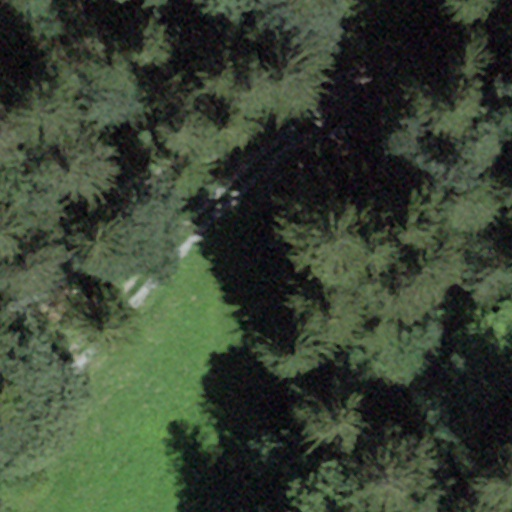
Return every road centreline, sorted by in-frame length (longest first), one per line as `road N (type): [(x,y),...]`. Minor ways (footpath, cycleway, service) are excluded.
road 1 (track): [(317,121),(195,226),(71,369),(0,475)]
road 2 (track): [(0,309),(226,138),(290,114),(317,121)]
road 3 (track): [(501,0),(398,58),(317,121)]
